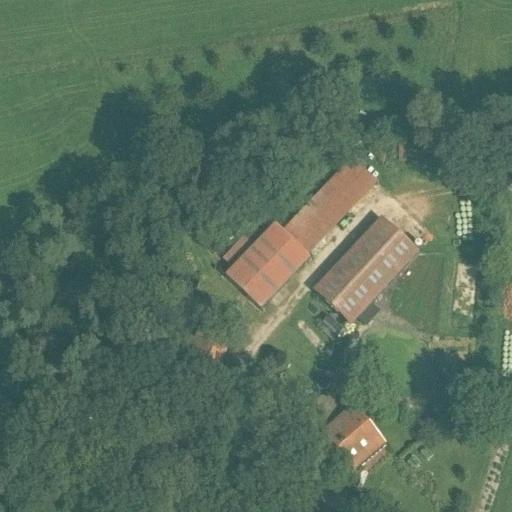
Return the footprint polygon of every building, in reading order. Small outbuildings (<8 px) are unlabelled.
[(353,164),(284,236),(310,262),(380,189),(353,164)] [(383,223),(314,296),(352,331),(420,257),(383,223)] [(284,236),(279,232),(232,280),(267,312),(312,264),(310,262),(284,236)] [(196,408),(216,350),(189,340),(168,398),(196,408)] [(325,404),(301,425),(319,447),(344,426),(325,404)] [(319,447),(315,451),(343,484),(361,469),(360,468),(381,449),(383,451),(384,450),(355,416),(344,426),(319,447)] [(220,469),(140,471),(140,499),(220,497),(220,469)]
